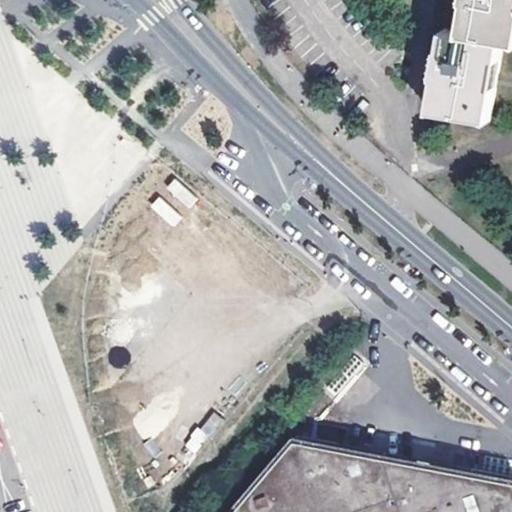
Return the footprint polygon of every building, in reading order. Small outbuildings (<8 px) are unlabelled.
[(511,0),(470,0),(465,36),(507,43),(511,43),(511,0)] [(495,122),(507,43),(465,36),(449,33),(443,69),(437,113),(495,122)] [(175,179),(167,187),(188,208),(197,199),(175,179)] [(30,187),(0,200),(16,235),(45,222),(30,187)] [(173,225),(180,217),(159,198),(152,206),(173,225)] [(511,511),(511,480),(341,448),(303,441),(239,511),(511,511)]
